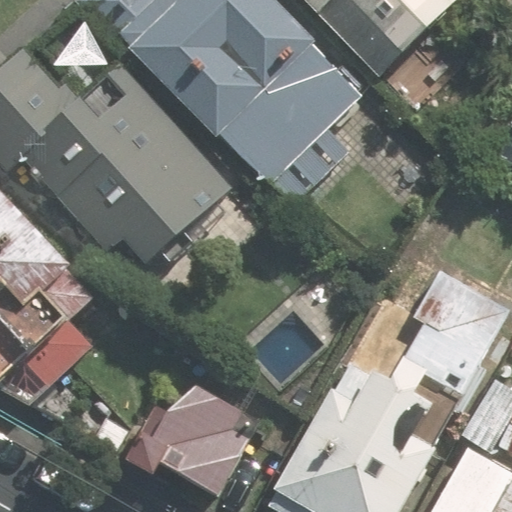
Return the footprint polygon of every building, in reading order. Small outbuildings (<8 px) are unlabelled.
[(89,0),(89,1),(138,51),(140,49),(228,138),(230,135),(298,204),(354,151),(333,130),(364,98),(317,49),(323,44),(280,0),(89,0)] [(405,51),(459,0),(295,0),(373,82),(405,116),(438,86),(405,51)] [(33,50),(0,81),(0,155),(12,168),(25,157),(110,247),(123,235),(153,267),(235,189),(122,68),(85,103),(33,50)] [(0,203),(0,387),(28,404),(44,389),(86,350),(60,323),(81,304),(54,277),(61,270),(0,203)] [(269,500),(289,511),(398,511),(511,316),(511,306),(443,268),(416,315),(424,321),(402,359),(407,362),(395,382),(376,372),(359,402),(334,389),(269,500)] [(511,391),(494,381),(460,441),(490,458),(496,445),(511,454),(511,391)] [(258,420),(198,386),(171,408),(158,401),(124,459),(155,476),(162,464),(215,494),(258,420)] [(511,511),(511,480),(464,452),(428,511),(511,511)]
